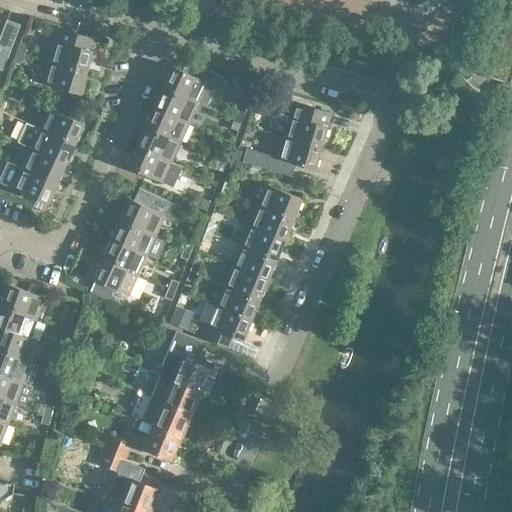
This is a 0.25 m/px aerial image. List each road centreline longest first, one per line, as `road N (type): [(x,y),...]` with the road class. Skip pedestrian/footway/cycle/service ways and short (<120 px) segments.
road 1 (residential): [(220,511),(387,114),(385,94),(157,33)]
road 2 (primary): [(511,126),(426,511)]
road 3 (unclassified): [(157,33),(90,192),(58,246),(0,230)]
road 4 (primary): [(466,511),(511,288)]
road 5 (residential): [(325,0),(423,27),(448,0)]
